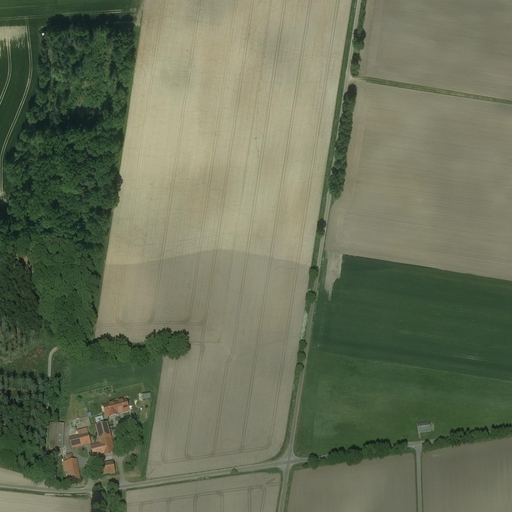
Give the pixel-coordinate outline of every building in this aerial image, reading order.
[(128,407),(127,402),(123,403),(123,401),(119,403),(119,404),(114,406),(116,415),(127,412),(126,408),(128,407)] [(417,424),(418,433),(431,432),(430,422),(417,424)] [(64,425),(51,424),(50,450),(62,450),(64,425)] [(107,424),(96,427),(101,444),(104,455),(114,453),(107,424)] [(79,436),(69,439),(72,449),(91,444),(88,434),(79,436)] [(101,444),(91,447),(94,458),(104,455),(101,444)] [(77,460),(67,462),(70,481),(80,480),(77,460)] [(113,463),(98,465),(100,476),(115,474),(113,463)]
